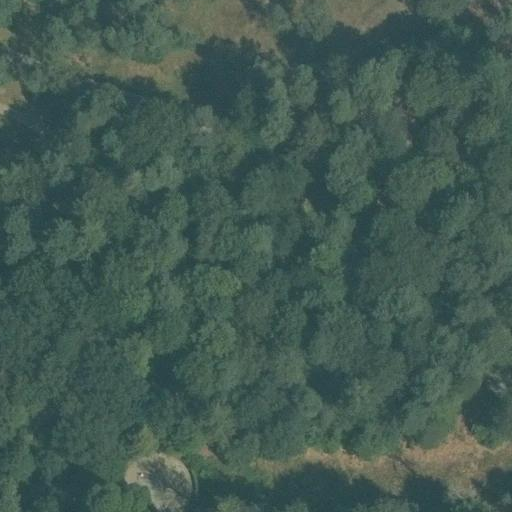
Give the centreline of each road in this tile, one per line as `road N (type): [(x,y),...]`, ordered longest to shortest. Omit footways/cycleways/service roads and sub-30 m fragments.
road 1 (unclassified): [(0,55),(153,100),(248,144),(287,171),(511,407)]
road 2 (track): [(248,144),(233,234),(197,329),(155,404)]
